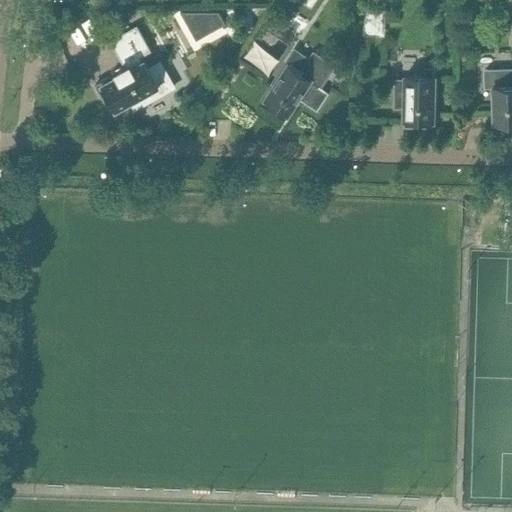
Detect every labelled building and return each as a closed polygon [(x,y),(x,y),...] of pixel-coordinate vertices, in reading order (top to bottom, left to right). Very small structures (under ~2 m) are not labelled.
[(279,0),(278,1),(290,9),(295,0),(279,0)] [(151,78),(152,77),(152,76),(149,78),(141,64),(140,64),(137,59),(151,52),(137,26),(110,41),(125,68),(95,85),(106,104),(110,102),(115,111),(140,97),(143,102),(163,91),(151,78)] [(269,104),(268,106),(282,115),(284,113),(287,116),(298,99),(317,111),(329,93),(310,81),(319,67),(309,61),(301,74),(286,65),(274,83),(276,84),(265,101),(269,104)] [(424,67),(424,77),(405,76),(405,81),(396,81),(396,106),(404,107),(404,127),(427,128),(427,122),(434,122),(435,68),(424,67)] [(511,126),(511,69),(485,71),(485,88),(493,87),(495,123),(507,123),(507,127),(511,126)]
